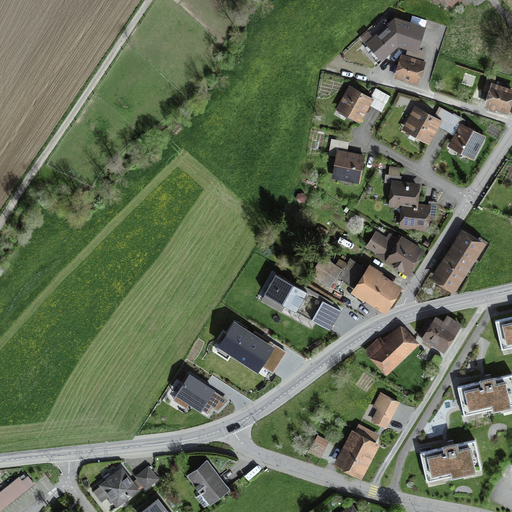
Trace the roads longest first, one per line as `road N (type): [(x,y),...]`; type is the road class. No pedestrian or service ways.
road 1 (track): [(149,0),(0,228)]
road 2 (residential): [(405,316),(228,428)]
road 3 (residential): [(412,503),(253,454),(228,428)]
road 4 (unclassified): [(228,428),(68,454)]
road 5 (residential): [(405,316),(406,302),(471,199)]
road 6 (residential): [(471,199),(361,136)]
